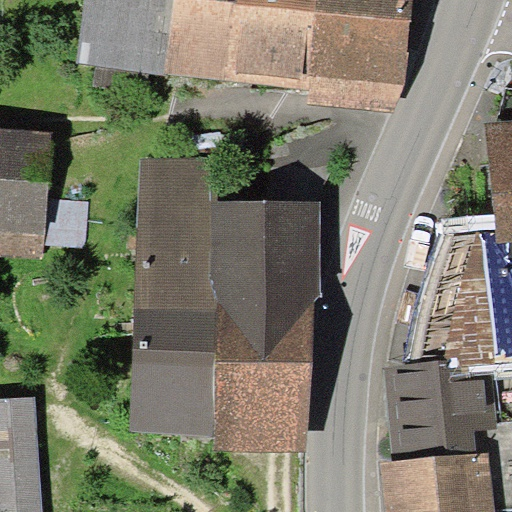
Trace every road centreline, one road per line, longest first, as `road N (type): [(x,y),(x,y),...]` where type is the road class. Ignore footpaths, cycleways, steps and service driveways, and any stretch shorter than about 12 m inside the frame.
road 1 (secondary): [(464,0),(365,274),(337,433),(339,511)]
road 2 (unknown): [(190,511),(95,435),(65,424),(48,399),(51,348),(97,240),(98,210)]
